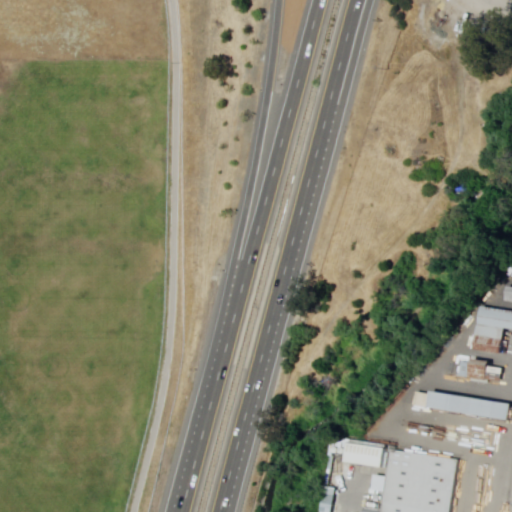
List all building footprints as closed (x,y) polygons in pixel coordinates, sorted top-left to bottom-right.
[(486,307),(511,311),(511,336),(509,354),(479,349),(486,307)] [(477,361),(496,364),(492,386),(474,383),(477,361)] [(511,423),(432,410),(435,393),(511,406),(511,423)] [(419,409),(419,396),(432,396),(432,408),(419,409)] [(349,463),(351,444),(390,448),(387,468),(349,463)] [(385,511),(394,453),(461,462),(453,511),(385,511)]
